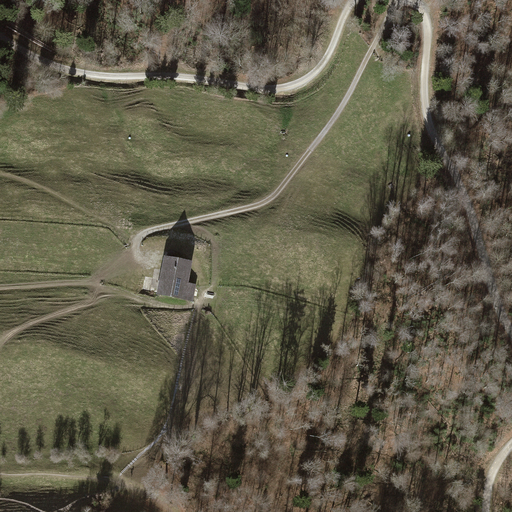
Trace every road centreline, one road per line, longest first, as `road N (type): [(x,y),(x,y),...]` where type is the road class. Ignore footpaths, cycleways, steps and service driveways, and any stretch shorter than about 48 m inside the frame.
road 1 (track): [(0,35),(52,68),(96,78),(286,90),(315,76),(360,0)]
road 2 (track): [(142,260),(142,235),(251,209),(280,191),(344,107),(399,0)]
road 3 (track): [(415,0),(430,34),(428,116),(511,329)]
